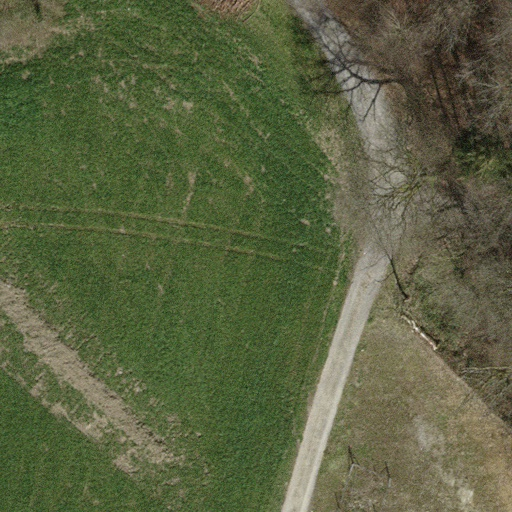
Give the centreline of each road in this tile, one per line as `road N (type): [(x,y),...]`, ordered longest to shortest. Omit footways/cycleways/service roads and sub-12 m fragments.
road 1 (track): [(306,0),(374,108),(388,211),(296,511)]
road 2 (track): [(511,214),(388,211)]
